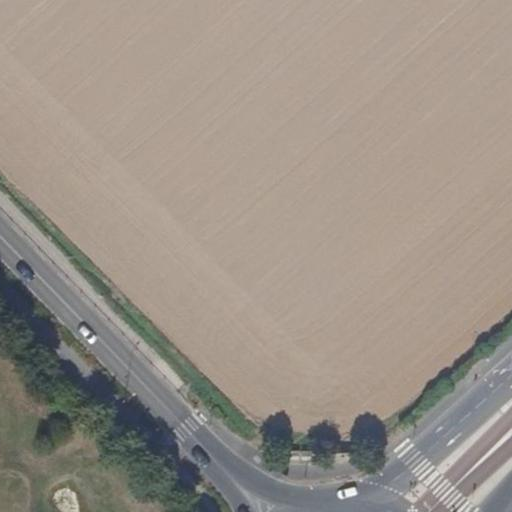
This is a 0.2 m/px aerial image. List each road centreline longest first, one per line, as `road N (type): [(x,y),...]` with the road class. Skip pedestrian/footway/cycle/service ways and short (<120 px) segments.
road 1 (secondary): [(0,238),(261,511)]
road 2 (secondary): [(511,377),(415,464),(357,503)]
